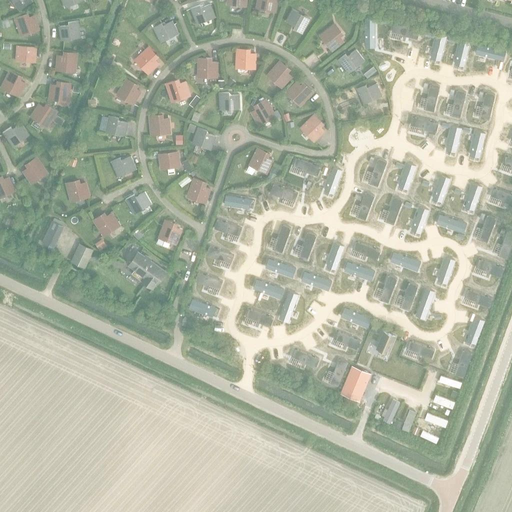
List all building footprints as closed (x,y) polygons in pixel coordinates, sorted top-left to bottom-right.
[(31,0),(11,0),(18,10),(32,0),(31,0)] [(257,0),(256,8),(274,11),(276,0),(257,0)] [(196,24),(215,17),(210,4),(200,8),(199,5),(190,8),(196,24)] [(294,29),(301,33),(310,18),(292,9),(285,21),(295,26),(294,29)] [(20,35),(37,29),(33,15),(22,19),(20,16),(14,18),(20,35)] [(387,21),(369,16),(367,23),(373,25),(373,26),(376,27),(376,25),(386,27),(387,21)] [(58,26),(60,40),(80,37),(77,20),(68,22),(69,24),(58,26)] [(160,42),(178,33),(172,21),(162,26),(161,23),(153,27),(160,42)] [(320,36),(332,50),(343,41),(337,34),(340,32),(334,24),(320,36)] [(445,37),(425,32),(423,38),(435,42),(434,44),(442,46),(443,43),(445,37)] [(488,48),(467,42),(465,50),(478,54),(477,60),(484,62),(488,48)] [(16,60),(34,61),(35,47),(17,46),(16,60)] [(135,60),(148,73),(158,63),(152,57),(155,54),(148,47),(135,60)] [(236,67),(254,68),(255,54),(243,53),(243,49),(237,49),(236,67)] [(496,56),(511,61),(511,53),(498,49),(496,56)] [(348,73),(364,61),(355,50),(347,56),(345,54),(338,59),(348,73)] [(56,69),(74,71),(75,53),(69,52),(69,56),(57,55),(56,69)] [(378,59),(386,75),(401,68),(394,52),(378,59)] [(198,76),(216,77),(216,62),(204,62),(204,58),(198,58),(198,76)] [(268,75),(281,87),(290,76),(281,68),(284,65),(280,61),(268,75)] [(446,75),(463,81),(465,75),(448,69),(446,75)] [(1,87),(17,95),(23,82),(13,77),(14,73),(9,71),(1,87)] [(487,89),(489,82),(469,76),(466,87),(473,89),(475,85),(487,89)] [(117,95),(133,104),(140,91),(129,85),(131,82),(126,79),(117,95)] [(185,82),(173,85),(172,81),(166,83),(172,101),(189,95),(185,82)] [(48,98),(66,101),(69,83),(63,82),(62,86),(50,84),(48,98)] [(308,88),(305,90),(296,82),(286,92),(299,105),(312,92),(308,88)] [(363,104),(381,96),(376,83),(366,87),(365,85),(356,88),(363,104)] [(412,83),(397,88),(399,94),(413,89),(412,83)] [(499,93),(511,96),(511,89),(501,87),(499,93)] [(239,94),(228,95),(228,92),(219,92),(219,109),(239,108),(239,94)] [(390,108),(416,101),(415,94),(388,102),(390,108)] [(251,112),(258,124),(274,115),(265,99),(260,102),(262,106),(251,112)] [(50,108),(48,111),(38,104),(30,116),(46,126),(56,111),(50,108)] [(424,110),(442,116),(444,111),(426,104),(424,110)] [(473,123),(454,113),(450,119),(469,130),(473,123)] [(105,132),(124,136),(127,123),(117,120),(117,117),(109,115),(105,132)] [(168,118),(159,119),(159,115),(149,116),(151,134),(169,132),(168,118)] [(301,128),(313,140),(324,131),(318,125),(321,122),(314,115),(301,128)] [(498,137),(501,130),(481,122),(478,129),(498,137)] [(12,146),(28,135),(20,123),(11,129),(10,127),(2,132),(12,146)] [(192,143),(210,149),(215,136),(205,133),(206,130),(197,127),(192,143)] [(343,140),(339,160),(348,162),(350,152),(358,154),(363,134),(354,132),(352,142),(343,140)] [(415,139),(431,145),(433,139),(417,133),(415,139)] [(440,148),(461,154),(463,147),(443,141),(440,148)] [(250,165),(266,172),(272,160),(265,156),(266,152),(258,148),(250,165)] [(159,154),(161,168),(179,166),(177,152),(159,154)] [(474,162),(472,169),(484,173),(489,160),(469,152),(467,159),(468,160),(468,161),(472,162),(472,161),(474,162)] [(385,154),(378,172),(384,175),(391,157),(385,154)] [(118,177),(136,169),(130,156),(120,160),(119,158),(111,161),(118,177)] [(23,171),(31,182),(46,172),(35,157),(30,161),(33,164),(23,171)] [(498,170),(511,175),(511,174),(511,168),(500,164),(498,170)] [(420,177),(401,170),(399,177),(418,183),(420,177)] [(326,179),(307,173),(305,179),(324,186),(326,179)] [(0,196),(13,190),(7,177),(0,180),(0,196)] [(188,196),(205,202),(209,189),(201,186),(203,181),(194,178),(188,196)] [(443,185),(427,179),(425,185),(441,191),(443,185)] [(85,182),(73,185),(72,182),(66,183),(71,201),(88,196),(85,182)] [(327,189),(346,196),(348,189),(329,182),(327,189)] [(232,200),(250,195),(248,189),(231,194),(232,200)] [(471,195),(452,189),(450,195),(468,202),(471,195)] [(134,214),(151,203),(144,191),(135,197),(133,194),(125,199),(134,214)] [(317,197),(301,191),(298,196),(315,203),(317,197)] [(255,192),(248,211),(255,214),(262,195),(255,192)] [(381,203),(365,196),(363,202),(379,208),(381,203)] [(335,198),(333,205),(341,208),(344,201),(335,198)] [(504,206),(487,200),(484,207),(502,213),(504,206)] [(320,226),(327,206),(320,203),(313,223),(320,226)] [(409,213),(390,205),(388,211),(407,218),(409,213)] [(310,217),(292,210),(290,217),(307,224),(310,217)] [(104,235),(119,225),(111,213),(101,220),(99,217),(94,220),(104,235)] [(413,221),(435,229),(438,222),(416,214),(413,221)] [(41,242),(52,247),(62,225),(51,220),(41,242)] [(159,237),(176,243),(180,230),(169,226),(171,222),(165,220),(159,237)] [(218,223),(210,239),(216,242),(223,225),(218,223)] [(245,244),(251,228),(246,226),(239,242),(245,244)] [(467,233),(447,226),(445,232),(464,239),(467,233)] [(360,246),(366,229),(360,227),(354,244),(360,246)] [(312,229),(304,250),(311,253),(319,232),(312,229)] [(285,237),(300,242),(302,236),(287,230),(285,237)] [(428,230),(426,236),(433,239),(435,232),(428,230)] [(322,231),(320,238),(329,241),(331,234),(322,231)] [(259,244),(262,234),(256,232),(254,239),(255,239),(254,243),(259,244)] [(475,244),(494,251),(497,244),(478,237),(475,244)] [(85,273),(91,276),(95,268),(86,263),(94,247),(80,241),(71,260),(84,266),(80,275),(84,277),(85,273)] [(201,256),(223,265),(227,256),(205,247),(201,256)] [(296,256),(279,249),(277,255),(294,262),(296,256)] [(492,261),(494,254),(487,252),(485,259),(492,261)] [(145,281),(152,287),(164,271),(139,253),(130,265),(135,269),(134,270),(140,275),(141,273),(147,278),(145,281)] [(350,256),(343,275),(349,277),(355,258),(350,256)] [(302,257),(295,275),(300,277),(307,259),(302,257)] [(439,257),(433,274),(439,276),(445,259),(439,257)] [(315,258),(312,267),(317,269),(320,260),(315,258)] [(472,275),(475,266),(469,264),(466,272),(472,275)] [(229,266),(220,287),(227,289),(235,269),(229,266)] [(205,271),(200,285),(215,291),(223,270),(215,267),(212,274),(205,271)] [(481,268),(475,285),(480,287),(487,270),(481,268)] [(289,275),(275,269),(273,276),(287,281),(289,275)] [(292,282),(284,302),(290,304),(298,284),(292,282)] [(430,283),(422,303),(428,305),(436,285),(430,283)] [(304,285),(301,294),(308,297),(311,288),(304,285)] [(443,285),(439,296),(443,298),(447,287),(443,285)] [(200,318),(212,292),(202,287),(190,313),(200,318)] [(283,294),(263,287),(260,293),(281,301),(283,294)] [(472,292),(464,312),(470,314),(478,294),(472,292)] [(279,304),(270,300),(268,307),(277,310),(279,304)] [(275,314),(259,308),(257,313),(267,317),(266,319),(270,321),(271,319),(273,319),(275,314)] [(284,308),(276,328),(282,330),(289,310),(284,308)] [(420,309),(413,329),(419,331),(426,311),(420,309)] [(430,311),(427,320),(434,322),(438,313),(430,311)] [(205,320),(225,329),(228,322),(208,314),(205,320)] [(461,339),(467,322),(461,320),(455,337),(461,339)] [(262,322),(260,328),(270,331),(271,327),(268,325),(268,324),(262,322)] [(356,325),(351,335),(358,338),(358,337),(362,339),(366,330),(362,328),(363,328),(356,325)] [(267,334),(247,327),(244,333),(265,340),(267,334)] [(405,341),(408,332),(400,329),(397,338),(405,341)] [(449,338),(452,331),(445,329),(443,335),(449,338)] [(376,348),(388,353),(395,336),(383,331),(376,348)] [(265,351),(282,357),(285,349),(277,345),(280,338),(272,335),(265,351)] [(409,357),(416,337),(410,335),(403,355),(409,357)] [(420,337),(417,346),(424,348),(427,339),(420,337)] [(451,346),(445,362),(452,365),(458,348),(451,346)] [(289,352),(286,359),(294,362),(297,354),(289,352)] [(439,364),(443,355),(436,353),(433,361),(439,364)] [(335,356),(333,363),(339,365),(342,358),(335,356)] [(301,358),(298,365),(319,373),(322,366),(301,358)] [(442,370),(435,389),(443,391),(449,372),(442,370)] [(330,372),(327,378),(349,389),(352,382),(330,372)] [(426,380),(423,387),(429,389),(432,382),(426,380)] [(381,395),(388,398),(390,391),(383,389),(381,395)] [(422,415),(428,396),(415,392),(409,411),(422,415)] [(382,406),(401,412),(404,405),(385,399),(382,406)]
